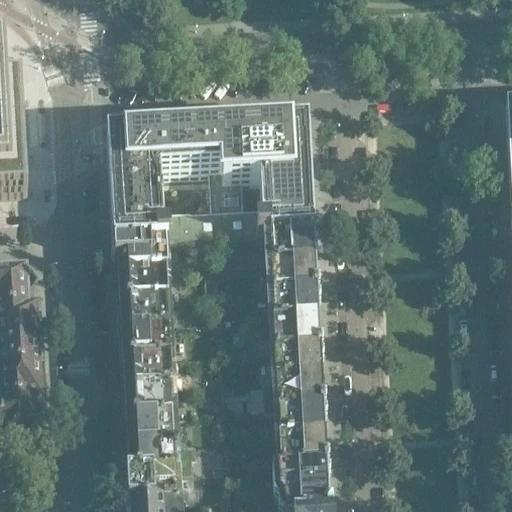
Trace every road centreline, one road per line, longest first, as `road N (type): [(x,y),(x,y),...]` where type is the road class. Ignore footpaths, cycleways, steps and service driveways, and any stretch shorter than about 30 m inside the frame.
road 1 (residential): [(484,511),(463,95)]
road 2 (residential): [(343,102),(365,511)]
road 3 (tertiary): [(55,0),(155,52),(334,41)]
road 4 (residential): [(67,118),(343,102)]
road 5 (residential): [(71,234),(81,474)]
road 6 (tertiary): [(334,41),(478,33)]
road 7 (residential): [(40,0),(67,118)]
road 8 (residential): [(343,102),(463,95)]
